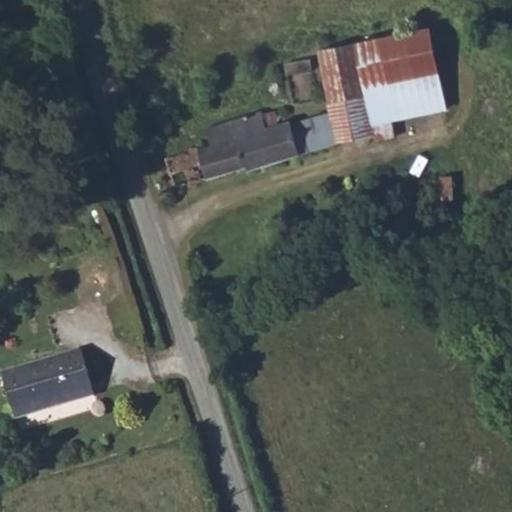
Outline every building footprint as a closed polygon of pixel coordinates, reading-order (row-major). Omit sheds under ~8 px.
[(430,83),(421,54),(449,46),(445,32),(371,45),(380,90),(430,83)] [(381,93),(380,90),(371,45),(337,51),(345,99),(381,93)] [(454,79),(449,46),(421,54),(430,83),(454,79)] [(460,115),(454,79),(430,83),(440,119),(460,115)] [(331,90),(330,84),(325,84),(323,81),(310,85),(313,95),(331,90)] [(388,136),(389,141),(406,139),(405,124),(440,119),(430,83),(380,90),(381,93),(388,136)] [(388,136),(381,93),(345,99),(351,141),(388,136)] [(351,141),(340,110),(304,120),(300,112),(289,115),(291,122),(279,125),(275,113),(221,127),(225,141),(179,154),(187,183),(256,166),(258,169),(332,146),(351,141)] [(100,385),(85,343),(8,370),(22,413),(100,385)]
